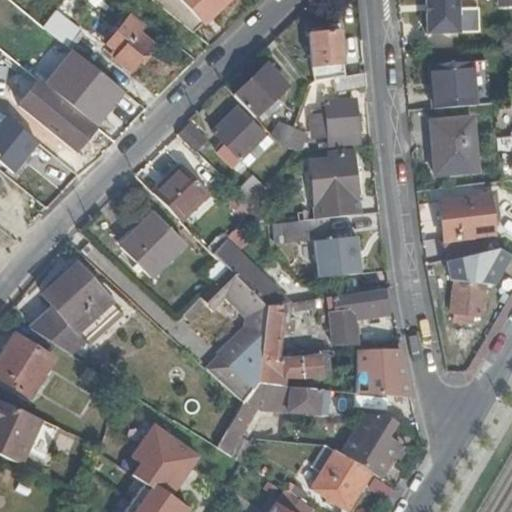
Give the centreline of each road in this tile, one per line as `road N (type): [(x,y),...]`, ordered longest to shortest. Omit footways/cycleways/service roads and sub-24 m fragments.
road 1 (residential): [(452,442),(414,299),(374,0)]
road 2 (residential): [(287,0),(0,293)]
